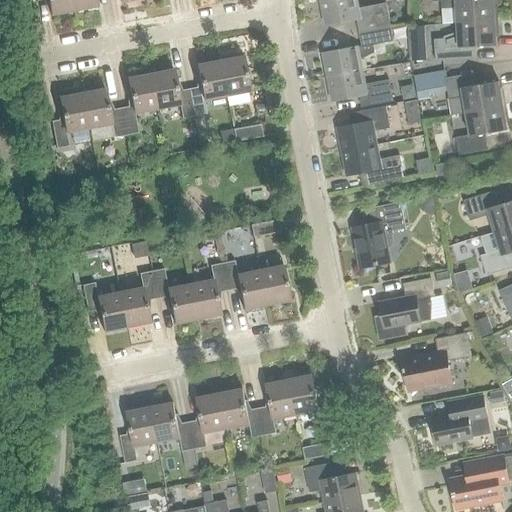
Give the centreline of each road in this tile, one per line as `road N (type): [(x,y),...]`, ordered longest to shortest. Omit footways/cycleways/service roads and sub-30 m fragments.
road 1 (residential): [(335,331),(277,17)]
road 2 (residential): [(39,55),(277,17)]
road 3 (residential): [(102,374),(335,331)]
road 4 (residential): [(412,511),(346,374),(335,331)]
